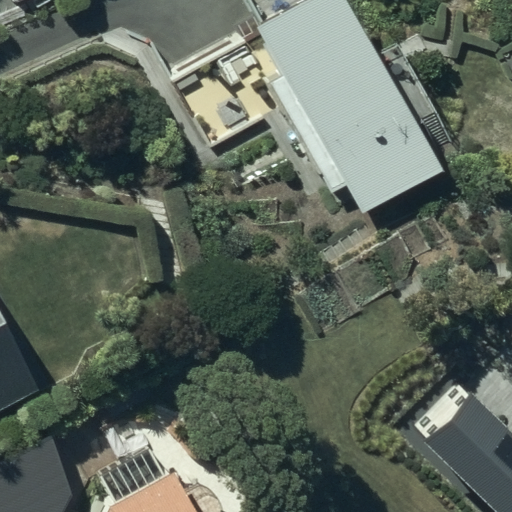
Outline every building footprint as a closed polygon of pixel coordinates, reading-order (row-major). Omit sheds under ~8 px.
[(435,157),(341,0),(270,0),(250,12),(283,66),(260,80),(328,192),(338,186),(351,207),(435,157)] [(477,209),(427,218),(435,267),(486,259),(477,209)] [(0,404),(26,391),(0,341),(0,404)] [(511,470),(511,385),(470,431),(511,470)] [(82,511),(163,511),(98,480),(82,511)]
